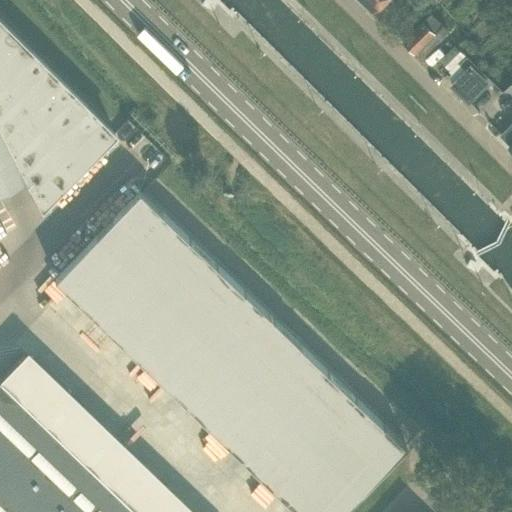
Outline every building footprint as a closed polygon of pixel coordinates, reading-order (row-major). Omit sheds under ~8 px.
[(360,0),(379,18),(390,6),(384,0),(360,0)] [(430,12),(402,41),(413,52),(416,50),(422,56),(448,30),(430,12)] [(0,191),(25,177),(43,202),(114,131),(0,17),(0,191)] [(439,59),(448,68),(463,53),(454,44),(439,59)] [(450,73),(447,76),(454,82),(469,66),(474,71),(478,67),(466,55),(449,72),(450,73)] [(467,100),(485,82),(474,71),(469,66),(454,82),(451,85),(467,100)] [(511,123),(502,134),(511,143),(508,146),(511,150),(511,123)] [(297,511),(341,511),(362,491),(406,445),(144,191),(58,279),(297,511)] [(0,511),(138,511),(0,379),(0,511)]
